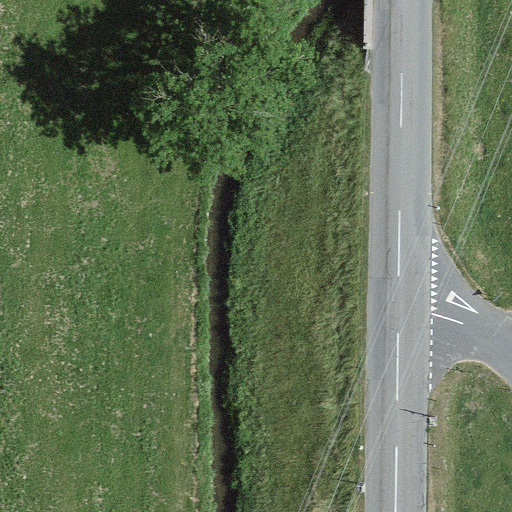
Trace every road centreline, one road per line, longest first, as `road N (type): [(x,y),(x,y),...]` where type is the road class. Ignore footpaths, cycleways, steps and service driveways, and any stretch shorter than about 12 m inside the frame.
road 1 (secondary): [(400,327),(400,0)]
road 2 (secondary): [(397,511),(400,327)]
